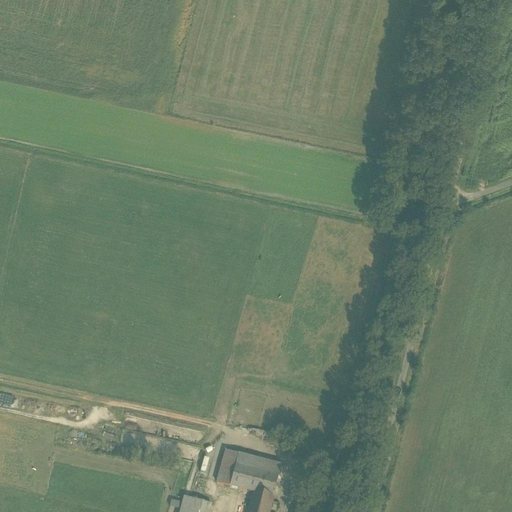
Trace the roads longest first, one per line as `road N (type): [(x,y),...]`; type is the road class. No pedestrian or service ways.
road 1 (unclassified): [(366,511),(500,0)]
road 2 (track): [(0,376),(279,438),(295,474)]
road 3 (track): [(437,241),(371,226),(394,142)]
